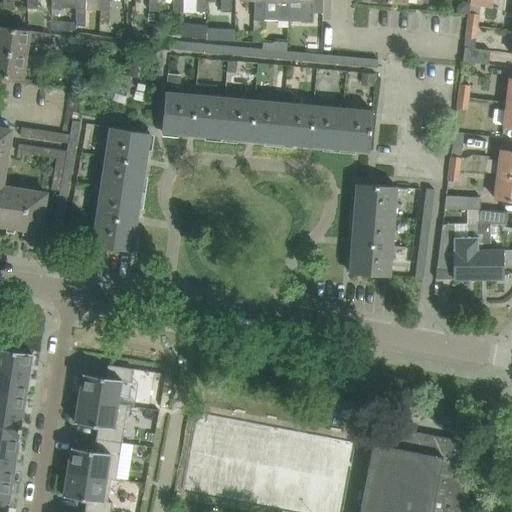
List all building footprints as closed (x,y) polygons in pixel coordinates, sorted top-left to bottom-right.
[(27,0),(27,8),(37,8),(37,0),(27,0)] [(51,0),(51,8),(61,8),(61,0),(51,0)] [(75,0),(75,9),(85,9),(85,0),(75,0)] [(99,0),(99,9),(109,9),(109,0),(99,0)] [(159,10),(159,0),(149,0),(149,10),(159,10)] [(173,0),(173,11),(183,11),(183,0),(173,0)] [(197,0),(197,11),(207,11),(207,0),(197,0)] [(221,0),(221,12),(231,12),(231,0),(221,0)] [(264,20),(264,0),(254,0),(254,20),(264,20)] [(272,0),(278,0),(278,20),(288,21),(288,0),(272,0)] [(288,0),(302,1),(302,21),(312,21),(312,0),(288,0)] [(469,0),(467,25),(478,26),(480,6),(492,8),(492,0),(469,0)] [(76,31),(76,22),(65,21),(64,31),(76,31)] [(0,50),(27,55),(27,54),(29,41),(49,44),(51,33),(0,25),(0,50)] [(476,39),(478,26),(467,25),(465,37),(476,39)] [(197,27),(196,37),(207,37),(208,28),(197,27)] [(287,51),(262,48),(170,40),(169,48),(377,67),(377,59),(287,51)] [(263,42),(262,48),(287,51),(288,42),(275,41),(273,42),(263,42)] [(465,47),(463,61),(488,64),(490,50),(465,47)] [(47,57),(27,54),(27,55),(0,50),(0,75),(23,79),(25,64),(45,67),(47,57)] [(131,67),(129,74),(136,77),(139,69),(131,67)] [(362,73),(361,85),(374,86),(375,77),(375,74),(362,73)] [(168,74),(167,85),(180,86),(181,75),(168,74)] [(459,84),(458,96),(470,97),(471,85),(459,84)] [(136,90),(134,98),(141,99),(143,92),(136,90)] [(371,130),(372,111),(165,92),(161,131),(369,150),(371,130)] [(468,110),(470,97),(458,96),(456,108),(457,108),(455,119),(466,121),(467,110),(468,110)] [(511,127),(511,102),(506,102),(503,126),(511,127)] [(69,143),(67,151),(65,160),(64,167),(63,174),(62,180),(61,186),(60,191),(53,228),(51,238),(59,239),(81,122),(73,120),(70,134),(69,143)] [(93,245),(131,251),(149,132),(110,126),(93,245)] [(11,129),(0,127),(0,224),(40,231),(46,192),(3,186),(11,129)] [(20,135),(69,143),(70,134),(21,127),(20,135)] [(454,132),(449,168),(460,169),(462,157),(461,157),(464,133),(454,132)] [(19,152),(26,153),(27,145),(20,144),(19,152)] [(26,153),(34,155),(35,146),(27,145),(26,153)] [(34,155),(42,156),(43,147),(35,146),(34,155)] [(43,147),(42,156),(49,157),(51,148),(43,147)] [(57,158),(59,150),(51,148),(49,157),(57,158)] [(500,149),(497,174),(511,175),(511,150),(509,150),(500,149)] [(57,158),(65,160),(67,151),(59,150),(57,158)] [(474,154),(472,170),(485,172),(487,156),(474,154)] [(65,160),(57,158),(56,166),(64,167),(65,160)] [(64,167),(56,166),(55,172),(63,174),(64,167)] [(449,168),(446,195),(452,196),(454,181),(458,182),(460,169),(449,168)] [(63,174),(55,172),(54,178),(62,180),(63,174)] [(511,200),(511,175),(497,174),(494,198),(511,200)] [(357,183),(350,273),(389,276),(396,186),(357,183)] [(402,276),(411,277),(415,278),(423,279),(425,259),(434,189),(426,188),(417,258),(415,272),(403,270),(402,276)] [(444,208),(478,209),(480,209),(481,197),(452,196),(446,195),(444,208)] [(480,210),(478,210),(478,224),(489,224),(490,224),(506,224),(508,211),(496,210),(480,210)] [(439,250),(435,277),(454,277),(454,278),(478,278),(478,236),(478,224),(467,224),(453,224),(442,224),(439,250)] [(478,236),(478,278),(503,278),(502,249),(490,249),(490,236),(490,224),(478,224),(478,236)] [(32,353),(0,348),(0,369),(28,374),(32,353)] [(81,372),(78,397),(119,403),(122,379),(131,381),(133,368),(108,364),(106,376),(81,372)] [(0,369),(0,392),(25,397),(28,374),(0,369)] [(25,397),(0,392),(0,413),(22,417),(25,397)] [(119,403),(78,397),(74,421),(98,424),(96,438),(122,442),(127,404),(119,403)] [(0,413),(0,435),(18,439),(22,417),(0,413)] [(471,511),(459,440),(377,424),(373,443),(359,511),(471,511)] [(18,439),(0,435),(0,457),(15,460),(18,439)] [(70,446),(66,471),(107,477),(116,479),(122,442),(96,438),(94,449),(70,446)] [(15,460),(0,457),(0,479),(11,481),(15,460)] [(107,477),(66,471),(62,495),(87,498),(85,511),(89,511),(110,511),(112,501),(104,500),(107,477)] [(11,481),(0,479),(0,501),(8,503),(11,481)] [(6,511),(8,503),(0,501),(0,511),(6,511)]
